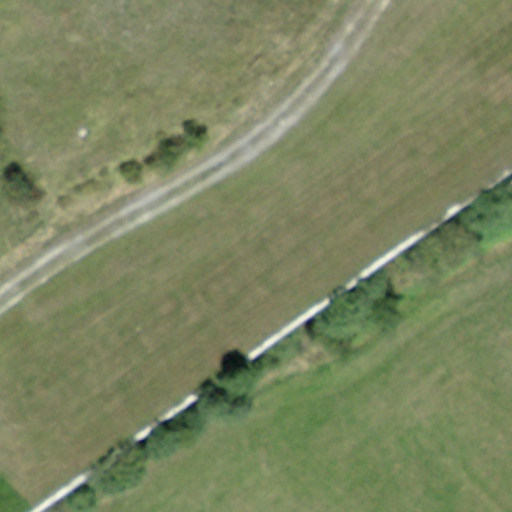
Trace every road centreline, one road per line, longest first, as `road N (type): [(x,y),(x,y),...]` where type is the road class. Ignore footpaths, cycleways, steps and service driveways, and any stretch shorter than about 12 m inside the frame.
road 1 (primary): [(511,75),(0,446)]
road 2 (track): [(371,0),(323,79),(247,150),(99,224),(0,296)]
